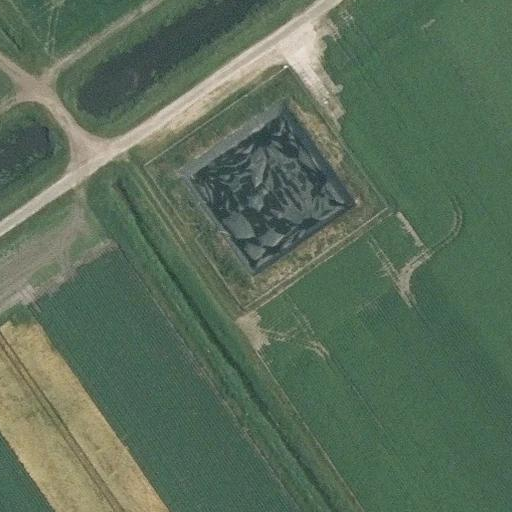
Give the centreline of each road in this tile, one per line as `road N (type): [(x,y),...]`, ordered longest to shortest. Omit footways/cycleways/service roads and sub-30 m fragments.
road 1 (track): [(92,167),(333,0)]
road 2 (track): [(92,167),(35,89),(0,115)]
